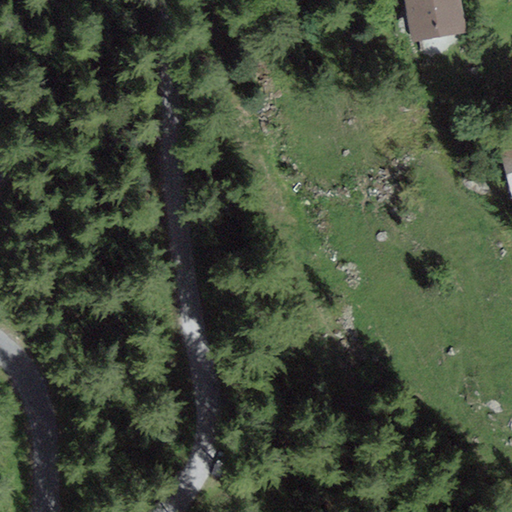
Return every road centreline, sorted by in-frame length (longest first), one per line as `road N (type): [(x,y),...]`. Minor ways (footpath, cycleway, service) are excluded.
road 1 (residential): [(166,0),(166,162),(195,387),(193,440),(159,511)]
road 2 (residential): [(0,340),(24,374),(31,406),(37,511)]
